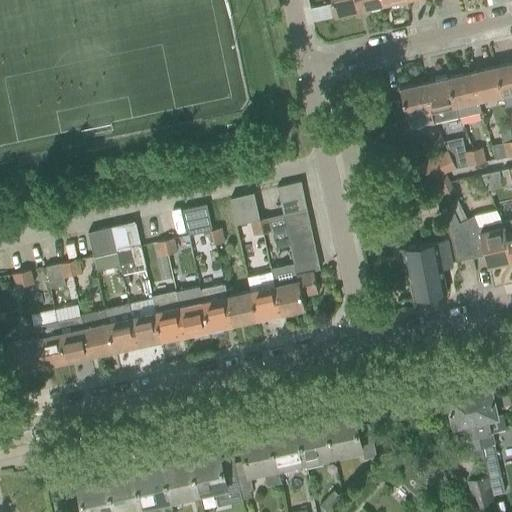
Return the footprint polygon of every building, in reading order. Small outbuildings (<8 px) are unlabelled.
[(323,0),(314,0),(308,1),(310,9),(325,6),(323,0)] [(360,10),(357,0),(331,0),(335,15),(360,10)] [(384,4),(382,0),(357,0),(360,10),(384,4)] [(511,62),(496,66),(502,95),(511,92),(511,62)] [(496,66),(472,72),(478,100),(502,95),(496,66)] [(455,106),(458,117),(481,112),(478,100),(472,72),(449,77),(455,106)] [(431,111),(434,123),(434,122),(458,117),(455,106),(449,77),(425,83),(431,111)] [(409,128),(434,123),(431,111),(425,83),(400,88),(409,128)] [(358,113),(364,139),(379,136),(373,110),(358,113)] [(511,155),(511,143),(511,141),(508,126),(499,128),(502,143),(505,157),(511,155)] [(505,157),(502,143),(491,146),(495,159),(505,157)] [(481,148),(473,150),(476,164),(485,162),(481,148)] [(447,149),(431,157),(440,175),(444,173),(451,169),(456,168),(456,167),(454,163),(450,155),(450,154),(447,149)] [(473,150),(464,152),(467,166),(476,164),(473,150)] [(467,166),(464,152),(450,155),(454,163),(456,167),(456,168),(467,166)] [(444,194),(445,195),(453,191),(447,178),(438,182),(444,194)] [(279,200),(303,195),(300,181),(276,186),(279,200)] [(445,195),(444,194),(431,200),(440,218),(453,211),(447,201),(445,195)] [(282,214),(283,214),(306,209),(303,195),(279,200),(282,214)] [(458,223),(467,219),(456,197),(447,201),(453,211),(458,223)] [(211,230),(212,229),(206,204),(182,209),(188,235),(211,230)] [(285,226),(309,221),(306,209),(283,214),(285,226)] [(453,211),(440,218),(452,242),(456,261),(473,257),(471,247),(458,223),(453,211)] [(503,221),(478,226),(473,215),(467,219),(458,223),(471,247),(473,257),(485,255),(487,267),(511,261),(505,233),(503,221)] [(259,219),(262,233),(271,231),(268,217),(259,219)] [(511,218),(503,221),(505,233),(511,261),(511,260),(511,218)] [(262,233),(259,219),(250,221),(253,235),(262,233)] [(123,223),(111,226),(116,250),(129,247),(139,245),(140,245),(135,220),(133,221),(123,223)] [(309,221),(285,226),(288,238),(311,233),(309,221)] [(87,232),(93,257),(116,252),(116,250),(111,226),(87,232)] [(221,227),(212,229),(211,230),(214,244),(224,242),(221,227)] [(291,250),(314,245),(311,233),(288,238),(291,250)] [(173,238),(164,240),(167,254),(176,252),(173,238)] [(167,254),(164,240),(155,242),(158,256),(167,254)] [(447,240),(423,244),(397,249),(400,265),(406,263),(413,299),(446,293),(441,266),(452,264),(447,240)] [(129,247),(116,250),(116,252),(122,274),(145,269),(140,245),(139,245),(129,247)] [(293,261),(317,256),(314,245),(291,250),(293,261)] [(317,256),(293,261),(296,274),(313,271),(320,269),(317,256)] [(69,261),(72,275),(81,273),(78,259),(69,261)] [(72,275),(69,261),(60,263),(63,277),(64,277),(72,275)] [(63,277),(60,263),(45,266),(50,288),(66,285),(64,277),(63,277)] [(21,272),(24,285),(33,283),(30,270),(21,272)] [(313,271),(296,274),(297,280),(274,285),(281,314),(305,308),(302,296),(317,292),(313,271)] [(24,285),(21,272),(12,274),(15,287),(24,285)] [(224,284),(212,287),(200,289),(202,301),(209,329),(233,324),(227,296),(224,284)] [(274,285),(250,291),(257,319),(281,314),(274,285)] [(250,291),(227,296),(233,324),(257,319),(250,291)] [(152,300),(127,305),(128,308),(130,317),(131,317),(137,345),(161,340),(155,312),(152,300)] [(209,329),(202,301),(179,306),(185,335),(209,329)] [(79,302),(33,313),(36,323),(81,312),(79,302)] [(185,335),(179,306),(155,312),(161,340),(185,335)] [(116,308),(105,310),(113,351),(137,345),(131,317),(130,317),(128,308),(123,309),(116,308)] [(105,310),(81,315),(80,316),(89,356),(113,351),(105,310)] [(80,316),(70,318),(56,321),(65,361),(89,356),(80,316)] [(65,361),(56,321),(32,326),(35,338),(41,366),(65,361)] [(41,366),(35,338),(11,343),(17,372),(41,366)] [(490,384),(468,389),(484,458),(487,474),(488,476),(492,494),(504,491),(491,433),(505,430),(502,415),(497,416),(490,384)] [(484,458),(468,389),(447,394),(454,426),(462,425),(470,461),(484,458)] [(354,415),(325,421),(333,454),(360,448),(363,460),(376,457),(369,424),(357,426),(354,415)] [(325,421),(297,428),(305,461),(333,454),(325,421)] [(305,461),(297,428),(269,434),(276,467),(305,461)] [(279,482),(275,467),(276,467),(269,434),(240,440),(245,460),(233,463),(240,491),(252,488),(249,473),(262,470),(265,485),(279,482)] [(242,501),(240,491),(233,463),(232,457),(220,459),(219,453),(191,460),(198,494),(212,490),(216,507),(242,501)] [(191,460),(162,466),(170,500),(198,494),(191,460)] [(411,463),(398,478),(415,493),(428,479),(411,463)] [(170,500),(162,466),(134,472),(142,506),(170,500)] [(134,472),(106,479),(113,511),(116,511),(142,506),(134,472)] [(487,474),(466,479),(474,511),(475,511),(495,507),(494,502),(492,494),(488,476),(487,474)] [(78,485),(83,511),(113,511),(106,479),(78,485)] [(325,511),(329,511),(341,499),(333,491),(319,506),(325,511)] [(503,500),(494,502),(495,507),(496,511),(500,511),(505,511),(506,511),(503,500)]
